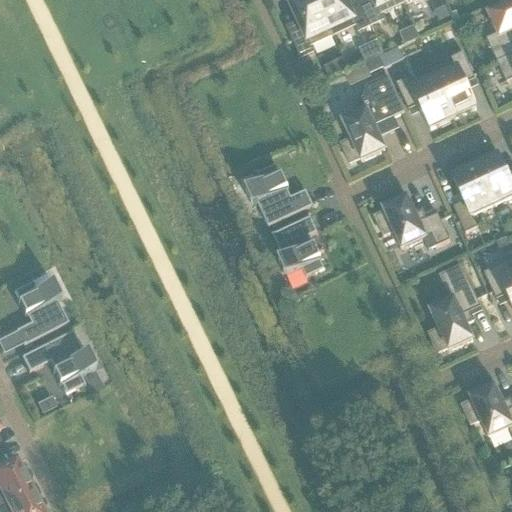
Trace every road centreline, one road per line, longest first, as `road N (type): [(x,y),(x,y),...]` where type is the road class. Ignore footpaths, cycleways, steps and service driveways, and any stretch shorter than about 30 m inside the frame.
road 1 (residential): [(258,0),(349,197)]
road 2 (residential): [(349,197),(436,386)]
road 3 (residential): [(511,121),(349,197)]
road 4 (residential): [(436,386),(496,511)]
road 5 (residential): [(60,511),(0,394)]
